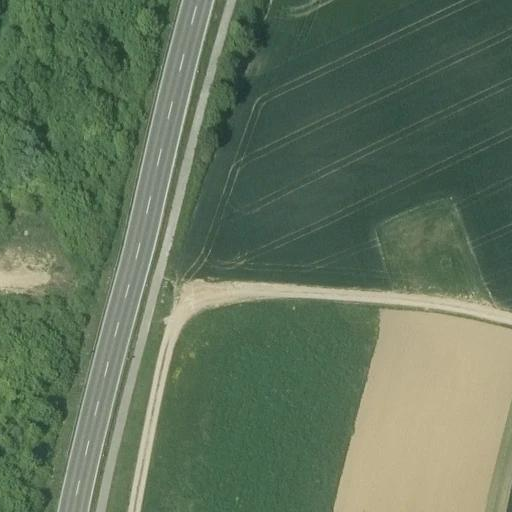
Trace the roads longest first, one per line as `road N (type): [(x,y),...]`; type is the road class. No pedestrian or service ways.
road 1 (secondary): [(89,511),(143,226),(201,0)]
road 2 (track): [(217,302),(376,312),(511,340)]
road 3 (track): [(152,511),(176,342),(192,316),(217,302)]
